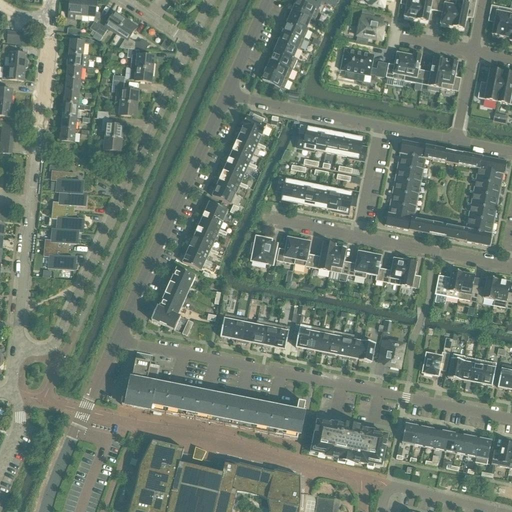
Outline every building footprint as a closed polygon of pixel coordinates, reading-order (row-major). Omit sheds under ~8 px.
[(71,0),(69,20),(82,21),(82,17),(84,0),(79,0),(71,0)] [(95,13),(97,2),(84,0),(82,17),(94,18),(94,23),(90,30),(96,34),(103,24),(99,21),(102,15),(99,14),(95,13)] [(365,0),(365,2),(369,3),(369,6),(383,9),(385,1),(392,2),(392,0),(365,0)] [(416,23),(420,0),(401,0),(400,5),(407,6),(404,20),(416,23)] [(420,0),(416,23),(427,25),(429,16),(430,11),(437,12),(439,0),(420,0)] [(444,0),(439,0),(437,12),(443,14),(440,28),(452,30),(457,3),(444,0)] [(457,3),(452,30),(463,32),(466,18),(473,20),(476,0),(469,0),(468,5),(457,3)] [(319,11),(318,10),(314,8),(310,7),(306,5),(302,3),(298,1),(297,3),(295,3),(295,5),(296,6),(293,12),(310,19),(315,22),(319,11)] [(505,38),(510,10),(491,7),(488,23),(495,24),(492,38),(499,39),(499,37),(505,38)] [(289,22),(306,29),(310,19),(293,12),(289,22)] [(115,14),(109,24),(105,21),(103,24),(96,34),(103,38),(109,30),(117,35),(126,21),(115,14)] [(381,41),(383,41),(385,34),(382,33),(384,27),(378,26),(379,20),(361,16),(357,37),(381,42),(381,41)] [(139,44),(135,44),(129,40),(137,29),(126,21),(117,35),(125,41),(119,49),(128,50),(135,51),(140,51),(145,52),(149,46),(142,41),(139,44)] [(284,31),(304,40),(308,30),(306,29),(289,22),(284,31)] [(304,40),(284,31),(280,41),(297,49),(300,50),(304,40)] [(77,39),(76,42),(70,42),(69,54),(83,56),(84,45),(90,46),(90,47),(96,47),(97,43),(91,40),(77,39)] [(276,51),(293,59),(297,49),(280,41),(276,51)] [(2,54),(11,55),(9,68),(25,69),(27,69),(28,68),(28,62),(27,61),(26,61),(26,56),(15,55),(16,47),(3,46),(2,54)] [(131,69),(153,71),(154,58),(139,57),(140,51),(135,51),(128,50),(127,59),(132,59),(131,69)] [(271,61),(293,71),(297,61),(293,59),(276,51),(271,61)] [(384,79),(386,65),(379,64),(377,71),(371,70),(374,57),(345,51),(341,72),(346,73),(345,79),(354,81),(355,75),(370,78),(370,76),(376,77),(376,78),(384,79)] [(409,57),(410,55),(402,53),(401,56),(397,55),(395,66),(388,65),(386,79),(404,82),(409,57)] [(95,57),(89,56),(83,56),(69,54),(68,67),(82,68),(88,69),(89,61),(95,61),(95,57)] [(422,86),(425,72),(418,71),(419,67),(421,57),(414,56),(413,58),(409,57),(404,82),(422,86)] [(425,72),(422,86),(440,89),(445,64),(446,62),(434,60),(432,69),(431,74),(425,72)] [(267,71),(288,81),(293,71),(271,61),(267,70),(267,71)] [(445,64),(440,89),(458,93),(461,80),(454,78),(457,64),(450,63),(450,65),(445,64)] [(3,67),(2,81),(24,83),(25,69),(9,68),(3,67)] [(82,68),(68,67),(67,79),(81,81),(82,68)] [(153,71),(131,69),(129,82),(152,84),(153,71)] [(288,81),(267,71),(262,81),(270,85),(268,91),(276,95),(279,89),(284,91),(288,81)] [(497,103),(503,73),(490,71),(487,85),(481,84),(478,99),(497,103)] [(511,75),(503,73),(497,103),(511,106),(511,75)] [(112,85),(124,86),(125,78),(113,77),(112,85)] [(81,81),(67,79),(66,92),(80,93),(81,81)] [(121,104),(138,106),(139,93),(124,92),(124,86),(112,85),(112,93),(116,94),(115,103),(111,102),(111,103),(121,104)] [(0,104),(11,105),(13,92),(0,90),(0,104)] [(80,93),(66,92),(64,104),(78,105),(80,93)] [(299,95),(289,93),(288,101),(298,103),(299,95)] [(11,105),(0,104),(0,117),(10,119),(11,105)] [(78,105),(64,104),(63,117),(77,118),(78,111),(84,111),(90,111),(91,107),(78,105)] [(138,106),(121,104),(119,117),(136,119),(138,106)] [(97,120),(109,121),(110,114),(98,112),(97,120)] [(253,115),(251,119),(247,117),(243,127),(262,136),(267,126),(263,124),(264,120),(253,115)] [(62,129),(76,131),(77,118),(63,117),(62,129)] [(124,141),(126,139),(127,132),(123,132),(123,128),(108,126),(109,121),(97,120),(96,128),(107,129),(106,139),(122,141),(124,141)] [(236,136),(265,149),(266,148),(258,145),(262,137),(262,136),(243,127),(242,128),(243,129),(240,134),(238,133),(236,136)] [(314,152),(318,132),(313,131),(314,129),(307,127),(305,138),(300,137),(297,148),(314,152)] [(76,131),(62,129),(61,142),(75,143),(76,131)] [(325,154),(329,133),(323,132),(323,133),(318,132),(314,152),(325,154)] [(337,156),(341,135),(329,133),(325,154),(337,156)] [(348,158),(352,139),(347,138),(347,137),(341,135),(337,156),(348,158)] [(234,147),(253,156),(257,148),(264,151),(265,149),(236,136),(235,140),(237,141),(234,147)] [(352,139),(348,158),(365,162),(367,150),(362,149),(364,139),(357,137),(357,140),(352,139)] [(122,141),(106,139),(104,152),(121,154),(122,141)] [(421,159),(423,147),(401,143),(399,155),(400,155),(421,159)] [(227,156),(256,169),(257,168),(249,164),(253,156),(234,147),(231,154),(229,153),(227,156)] [(452,165),(454,153),(451,153),(448,152),(446,152),(423,147),(421,159),(425,160),(425,159),(430,161),(446,164),(448,164),(452,165)] [(102,149),(90,148),(89,155),(101,157),(102,149)] [(478,170),(481,159),(462,155),(459,154),(457,154),(454,153),(452,165),(455,166),(457,166),(473,169),(478,170)] [(423,172),(425,160),(421,159),(400,155),(398,167),(423,172)] [(225,167),(244,176),(248,167),(255,171),(256,169),(227,156),(226,160),(228,161),(225,167)] [(505,176),(507,164),(481,159),(478,170),(478,171),(503,175),(505,176)] [(219,176),(247,189),(248,187),(240,184),(244,176),(225,167),(222,174),(220,173),(219,176)] [(427,172),(423,172),(398,167),(397,171),(396,179),(420,184),(422,176),(422,174),(426,175),(427,172)] [(500,187),(503,175),(478,171),(477,180),(472,179),(472,181),(476,182),(500,187)] [(52,173),(51,181),(57,182),(56,193),(86,196),(82,195),(83,188),(82,188),(82,183),(75,182),(76,175),(52,173)] [(217,187),(235,196),(239,187),(247,190),(247,189),(219,176),(217,179),(220,180),(217,187)] [(424,185),(420,184),(396,179),(393,191),(418,196),(420,186),(424,187),(424,185)] [(292,203),(296,183),(279,180),(277,191),(282,192),(280,203),(287,204),(287,202),(292,203)] [(498,199),(500,187),(476,182),(474,192),(470,192),(469,194),(474,195),(498,199)] [(303,206),(308,185),(296,183),(292,203),(297,204),(297,205),(303,206)] [(308,185),(303,206),(315,208),(319,188),(308,185)] [(235,196),(217,187),(212,197),(231,206),(235,196)] [(326,211),(330,190),(319,188),(315,208),(326,211)] [(337,212),(341,192),(330,190),(326,211),(332,212),(332,211),(337,212)] [(422,197),(418,196),(393,191),(391,204),(415,209),(417,198),(421,199),(422,197)] [(341,192),(337,212),(342,213),(342,215),(348,216),(350,206),(356,207),(358,195),(341,192)] [(53,212),(76,214),(74,214),(75,207),(84,208),(84,203),(85,203),(86,196),(56,193),(56,194),(60,194),(59,205),(53,204),(53,212)] [(496,212),(498,199),(474,195),(472,205),(467,204),(467,206),(471,207),(496,212)] [(209,204),(204,214),(223,222),(228,212),(209,204)] [(419,209),(415,209),(391,204),(389,215),(409,219),(413,220),(415,211),(419,212),(419,209)] [(493,224),(496,212),(471,207),(469,217),(465,216),(465,218),(469,219),(493,224)] [(53,212),(52,220),(57,220),(56,231),(52,231),(82,234),(82,229),(83,229),(84,221),(76,221),(76,214),(53,212)] [(199,219),(198,223),(219,232),(220,231),(223,222),(204,214),(202,220),(199,219)] [(409,219),(389,215),(387,215),(384,227),(407,231),(409,219)] [(437,237),(440,226),(436,225),(434,225),(418,222),(413,221),(413,220),(409,219),(407,231),(429,236),(432,236),(434,237),(437,237)] [(491,236),(493,224),(469,219),(466,231),(491,236)] [(199,227),(196,234),(214,242),(218,234),(219,232),(198,223),(196,226),(199,227)] [(464,243),(466,231),(461,230),(445,227),(443,226),(440,226),(437,237),(441,238),(443,238),(446,239),(464,243)] [(46,242),(45,250),(68,252),(68,245),(76,246),(76,240),(77,240),(78,234),(82,235),(82,234),(52,231),(51,242),(46,242)] [(493,236),(491,236),(466,231),(464,243),(490,248),(493,236)] [(190,239),(189,242),(210,252),(211,250),(214,242),(196,234),(193,240),(190,239)] [(255,245),(252,244),(250,255),(253,256),(252,262),(273,267),(277,249),(270,248),(271,242),(265,241),(266,239),(258,237),(258,239),(256,239),(255,245)] [(294,266),(299,239),(288,237),(285,251),(279,250),(276,262),(294,266)] [(299,239),(294,266),(312,269),(314,257),(308,256),(310,244),(306,243),(307,241),(299,239)] [(188,252),(187,253),(206,262),(207,260),(209,253),(213,255),(215,252),(211,250),(210,252),(189,242),(187,246),(190,247),(188,252)] [(314,257),(312,269),(329,273),(335,246),(323,244),(321,258),(314,257)] [(335,246),(329,273),(340,275),(339,282),(346,284),(346,283),(346,281),(347,276),(350,264),(343,263),(346,248),(335,246)] [(45,250),(44,258),(50,258),(48,270),(73,272),(74,267),(75,259),(67,259),(68,252),(45,250)] [(350,264),(347,276),(346,281),(346,283),(350,284),(352,277),(365,280),(366,275),(370,256),(370,253),(363,252),(362,254),(358,253),(356,265),(350,264)] [(187,253),(182,264),(201,272),(206,262),(187,253)] [(382,283),(385,271),(379,270),(380,265),(379,265),(381,258),(370,256),(366,275),(376,277),(375,282),(382,283)] [(385,271),(382,283),(400,287),(405,260),(398,259),(398,261),(394,260),(391,272),(385,271)] [(405,260),(400,287),(418,290),(420,278),(414,277),(416,265),(413,264),(413,262),(405,260)] [(172,280),(191,288),(195,278),(176,269),(172,280)] [(438,277),(435,296),(437,296),(435,304),(445,306),(447,298),(458,300),(463,275),(464,275),(464,274),(452,272),(450,279),(438,277)] [(267,274),(265,282),(272,284),(273,276),(267,274)] [(463,275),(458,300),(476,304),(479,288),(473,287),(475,277),(464,275),(463,275)] [(479,288),(476,304),(482,305),(483,299),(494,302),(498,282),(499,282),(499,281),(487,279),(485,289),(479,288)] [(191,288),(172,280),(167,290),(186,298),(191,288)] [(498,282),(494,302),(493,307),(511,311),(511,305),(511,294),(508,294),(510,284),(499,282),(498,282)] [(186,298),(167,290),(163,299),(182,308),(186,298)] [(182,308),(163,299),(159,309),(157,308),(177,318),(178,317),(182,308)] [(177,318),(157,308),(151,321),(159,325),(160,325),(162,327),(163,326),(163,327),(166,328),(167,328),(171,330),(174,332),(175,332),(181,318),(178,317),(177,318)] [(231,340),(236,317),(225,315),(224,321),(220,338),(221,339),(221,338),(231,340)] [(236,317),(231,340),(238,342),(238,344),(242,345),(246,324),(247,320),(236,317)] [(263,349),(268,324),(257,321),(256,326),(253,345),(260,346),(259,348),(263,349)] [(256,326),(246,324),(242,345),(245,345),(246,343),(253,345),(256,326)] [(268,324),(263,349),(267,350),(267,348),(274,349),(279,326),(268,324)] [(279,326),(274,349),(285,351),(284,351),(285,351),(290,328),(279,326)] [(307,351),(311,328),(300,326),(296,349),(306,351),(307,351)] [(317,353),(322,330),(311,328),(307,351),(306,351),(306,353),(310,354),(310,352),(317,353)] [(322,330),(317,353),(324,354),(324,356),(328,357),(333,332),(322,330)] [(333,332),(328,357),(331,358),(332,356),(339,357),(344,334),(333,332)] [(344,334),(339,357),(346,359),(345,361),(349,361),(354,338),(354,336),(344,334)] [(354,338),(349,361),(352,362),(353,360),(359,361),(359,362),(360,362),(364,342),(364,340),(354,338)] [(445,340),(442,354),(441,359),(427,356),(423,374),(424,375),(424,377),(431,378),(432,376),(438,377),(439,371),(445,373),(452,341),(445,340)] [(364,342),(360,362),(371,364),(371,363),(374,345),(375,345),(375,344),(364,342)] [(399,370),(404,346),(383,342),(379,359),(386,361),(385,367),(391,368),(390,370),(398,372),(398,370),(399,370)] [(459,382),(464,358),(452,356),(451,361),(448,379),(448,380),(450,380),(451,382),(453,382),(454,381),(459,382)] [(464,358),(459,382),(460,382),(460,381),(466,382),(465,391),(468,392),(470,385),(475,360),(464,359),(464,358)] [(485,362),(475,360),(470,385),(468,392),(472,393),(474,384),(481,385),(485,362)] [(151,365),(136,361),(132,381),(127,380),(126,387),(125,387),(123,399),(122,406),(126,407),(297,441),(298,435),(299,436),(305,405),(298,403),(297,410),(155,382),(158,370),(150,368),(151,365)] [(485,362),(481,385),(491,387),(491,388),(492,388),(496,364),(485,362)] [(511,367),(502,366),(498,389),(509,391),(511,375),(511,367)] [(315,435),(311,454),(318,455),(325,456),(325,458),(331,459),(334,460),(338,461),(345,462),(345,463),(347,463),(358,465),(358,464),(367,466),(368,465),(381,468),(385,449),(386,447),(387,442),(388,437),(376,434),(374,434),(374,433),(364,431),(365,428),(357,427),(354,426),(353,426),(341,424),(341,426),(331,424),(331,426),(317,423),(316,428),(314,435),(315,435)] [(413,447),(417,427),(406,425),(402,444),(413,447)] [(417,427),(413,447),(424,449),(428,429),(417,427)] [(434,451),(438,431),(428,429),(424,449),(434,451)] [(445,453),(449,433),(438,431),(434,451),(445,453)] [(455,455),(459,435),(449,433),(445,453),(455,455)] [(466,457),(469,438),(459,435),(455,455),(466,457)] [(476,459),(480,440),(469,438),(466,457),(476,459)] [(480,440),(476,459),(475,464),(487,466),(491,442),(480,440)] [(286,475),(285,479),(274,477),(275,475),(214,460),(211,472),(180,465),(184,450),(153,443),(151,446),(149,450),(147,454),(145,458),(140,470),(148,472),(147,476),(145,475),(143,481),(139,491),(135,502),(133,511),(132,511),(297,511),(298,508),(299,499),(299,492),(299,479),(286,475)] [(491,466),(498,467),(509,469),(510,464),(511,454),(511,446),(502,444),(501,452),(494,451),(491,466)]
